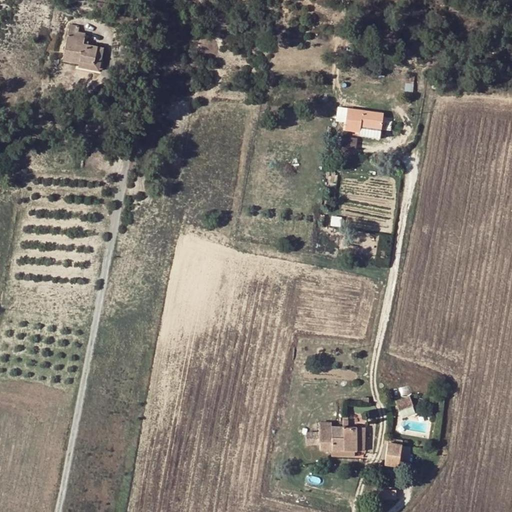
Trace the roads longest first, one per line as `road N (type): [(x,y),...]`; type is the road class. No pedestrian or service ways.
road 1 (track): [(352,511),(377,440),(371,381),(417,126),(434,95),(511,92)]
road 2 (track): [(56,511),(126,137)]
